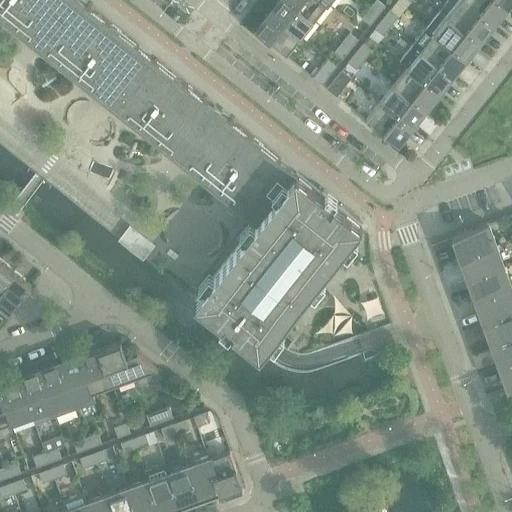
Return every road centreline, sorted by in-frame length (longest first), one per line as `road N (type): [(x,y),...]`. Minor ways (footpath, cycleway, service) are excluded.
road 1 (residential): [(133,0),(386,201),(407,175)]
road 2 (residential): [(479,437),(405,224),(421,200),(511,167)]
road 3 (residential): [(260,508),(261,480),(231,400),(116,308)]
road 4 (residential): [(407,175),(211,18)]
road 5 (residential): [(511,56),(432,157),(407,175)]
road 6 (residential): [(116,308),(0,217)]
road 7 (residential): [(0,350),(116,308)]
